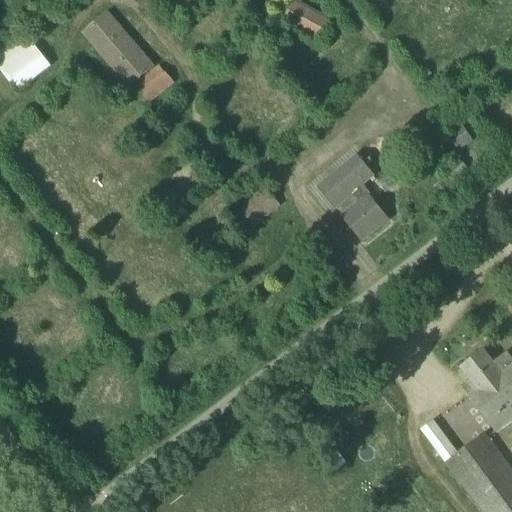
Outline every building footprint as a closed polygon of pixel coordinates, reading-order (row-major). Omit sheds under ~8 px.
[(319,43),(331,19),(296,0),(295,0),(282,23),(319,43)] [(81,35),(98,53),(125,29),(109,11),(81,35)] [(125,29),(98,53),(112,70),(140,46),(125,29)] [(22,31),(0,46),(0,73),(14,93),(49,69),(22,31)] [(156,66),(140,46),(112,70),(129,91),(156,66)] [(158,68),(132,90),(147,106),(173,85),(158,68)] [(464,127),(448,137),(456,149),(472,140),(464,127)] [(375,175),(358,155),(319,188),(335,208),(352,195),(363,184),(375,175)] [(459,159),(446,171),(457,183),(470,171),(459,159)] [(183,193),(204,179),(191,161),(170,176),(183,193)] [(359,204),(368,197),(372,194),(363,184),(352,195),(359,204)] [(266,193),(242,212),(254,226),(278,207),(266,193)] [(387,220),(375,205),(368,197),(359,204),(343,217),(362,241),(387,220)] [(195,357),(208,372),(226,357),(213,342),(195,357)] [(470,400),(488,425),(502,414),(508,422),(511,419),(511,363),(505,355),(492,365),(482,352),(460,369),(479,393),(470,400)] [(448,466),(482,511),(511,511),(511,470),(487,437),(448,466)]
